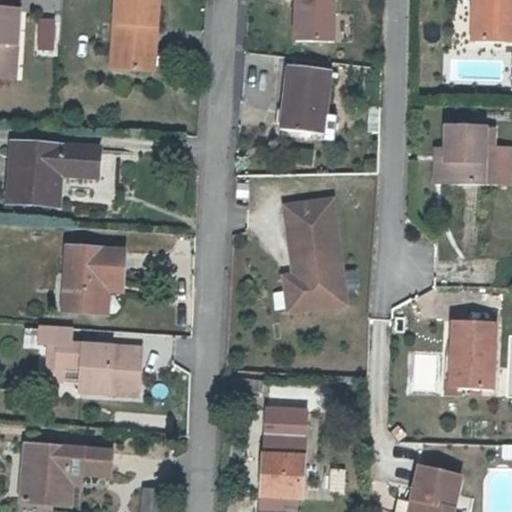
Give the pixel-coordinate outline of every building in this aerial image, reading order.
[(0,0),(0,34),(25,36),(27,20),(17,19),(18,0),(0,0)] [(154,36),(163,37),(165,2),(125,0),(122,0),(120,41),(154,43),(154,36)] [(476,28),(475,49),(511,50),(511,0),(476,0),(477,1),(483,3),(483,27),(476,28)] [(25,36),(0,34),(0,80),(12,82),(14,50),(24,51),(25,36)] [(118,76),(152,79),(154,43),(120,41),(118,76)] [(154,43),(152,79),(160,80),(162,43),(154,43)] [(14,50),(12,82),(22,84),(24,51),(14,50)] [(302,68),(291,133),(327,140),(339,75),(302,68)] [(452,160),(450,192),(490,195),(492,157),(499,156),(499,137),(453,135),(452,160)] [(291,164),(312,165),(313,149),(293,147),(291,164)] [(22,148),(19,208),(68,210),(69,177),(106,179),(108,152),(22,148)] [(511,157),(499,156),(492,157),(490,195),(511,195),(511,157)] [(440,192),(450,192),(452,160),(443,160),(440,192)] [(332,204),(283,211),(294,281),(297,297),(312,295),(315,315),(348,310),(332,204)] [(75,323),(110,325),(112,295),(134,297),(137,259),(80,255),(75,323)] [(297,297),(294,281),(284,283),(289,319),(315,315),(312,295),(297,297)] [(112,295),(110,325),(123,326),(124,305),(134,306),(134,297),(112,295)] [(461,363),(459,385),(459,398),(496,399),(499,331),(457,329),(455,363),(461,363)] [(78,350),(79,334),(47,332),(45,352),(55,354),(54,364),(64,365),(63,366),(62,380),(88,381),(88,384),(87,394),(87,403),(134,407),(135,391),(135,388),(142,388),(144,370),(117,368),(119,353),(78,350)] [(117,368),(144,370),(145,355),(119,353),(117,368)] [(448,385),(459,385),(461,363),(455,363),(449,363),(448,385)] [(64,365),(54,364),(52,391),(87,394),(88,384),(88,381),(62,380),(63,366),(64,365)] [(135,391),(134,407),(141,408),(142,388),(135,388),(135,391)] [(275,434),(272,497),(313,499),(315,436),(275,434)] [(119,461),(38,455),(34,508),(82,509),(83,492),(93,493),(94,479),(117,480),(119,461)] [(422,474),(413,505),(419,507),(418,511),(456,511),(464,486),(422,474)] [(166,511),(167,502),(150,501),(148,511),(166,511)]
